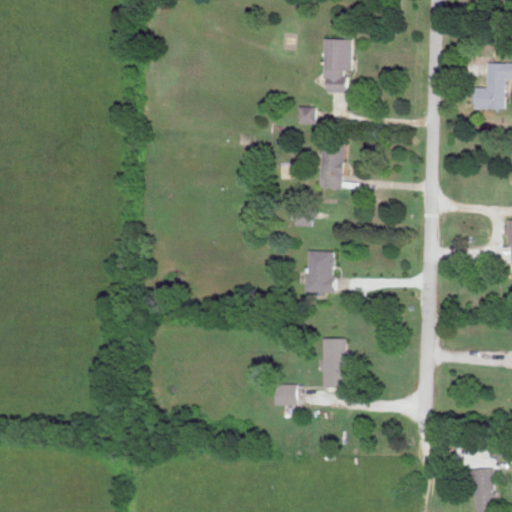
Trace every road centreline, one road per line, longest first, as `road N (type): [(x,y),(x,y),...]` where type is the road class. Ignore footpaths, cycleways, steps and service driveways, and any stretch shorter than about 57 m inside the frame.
road 1 (residential): [(435,0),(420,511)]
road 2 (residential): [(423,408),(303,400)]
